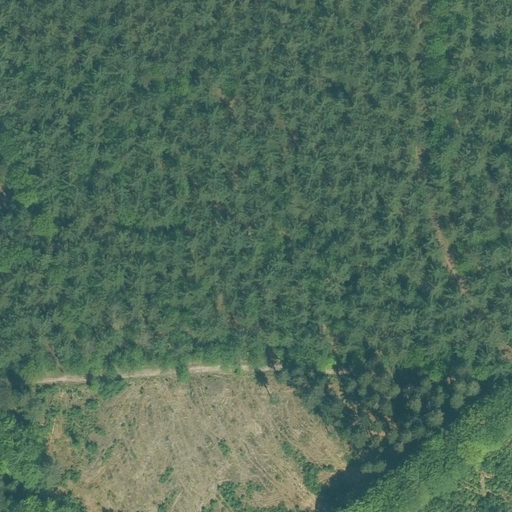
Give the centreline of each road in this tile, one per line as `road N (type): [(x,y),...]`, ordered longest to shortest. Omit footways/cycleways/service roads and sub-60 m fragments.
road 1 (track): [(0,383),(354,370),(511,384)]
road 2 (track): [(511,354),(434,199),(426,0)]
road 3 (track): [(511,407),(382,511)]
